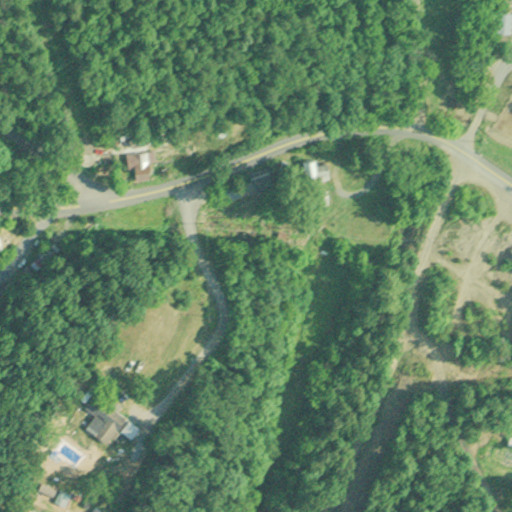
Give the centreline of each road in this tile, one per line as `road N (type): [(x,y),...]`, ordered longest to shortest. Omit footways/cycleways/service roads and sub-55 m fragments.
road 1 (residential): [(0,199),(99,203),(173,193),(319,140),(372,130),(427,134),(511,174)]
road 2 (residential): [(326,511),(448,207),(482,160)]
road 3 (residential): [(410,300),(504,511)]
road 4 (residential): [(0,118),(99,203)]
